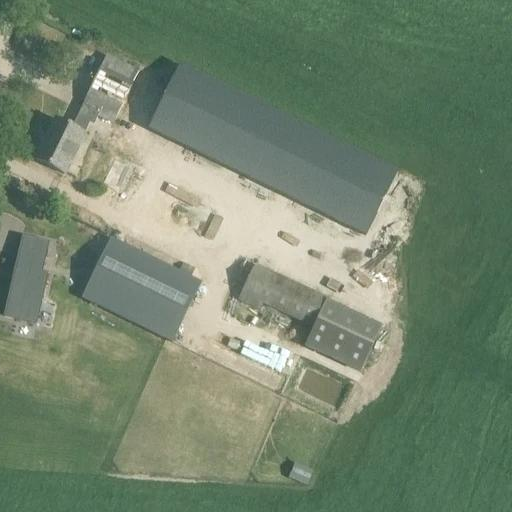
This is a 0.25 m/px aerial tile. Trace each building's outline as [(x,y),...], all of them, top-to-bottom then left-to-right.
[(106,120),(132,68),(107,56),(82,108),(98,116),(106,120)] [(364,233),(394,172),(181,68),(178,73),(151,128),(364,233)] [(72,128),(56,120),(36,161),(63,174),(83,134),(84,135),(92,119),(96,121),(98,116),(82,108),(72,128)] [(119,193),(131,167),(115,159),(102,185),(119,193)] [(42,275),(54,246),(30,237),(0,311),(29,324),(48,278),(42,275)] [(202,284),(129,248),(111,239),(82,298),(173,343),(202,284)] [(314,328),(326,302),(254,269),(242,294),(314,328)] [(381,327),(326,302),(314,328),(305,347),(360,372),(381,327)]
